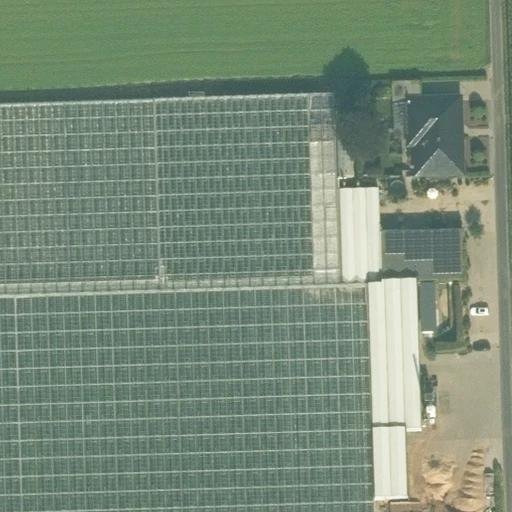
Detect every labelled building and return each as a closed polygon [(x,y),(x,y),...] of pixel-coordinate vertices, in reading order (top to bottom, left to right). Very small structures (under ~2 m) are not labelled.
[(392,84),(393,106),(409,105),(409,104),(421,103),(420,83),(392,84)] [(0,511),(374,511),(374,502),(367,288),(381,287),(381,285),(382,284),(381,235),(380,235),(379,191),(337,193),(334,97),(0,107),(0,511)] [(417,146),(418,176),(460,174),(460,147),(457,147),(456,121),(459,121),(458,102),(421,103),(409,104),(409,105),(411,146),(417,146)] [(338,142),(339,178),(349,177),(348,142),(338,142)] [(381,235),(382,284),(417,284),(463,283),(462,233),(381,235)] [(422,433),(417,284),(382,284),(381,285),(381,287),(367,288),(374,502),(408,501),(405,433),(422,433)]
